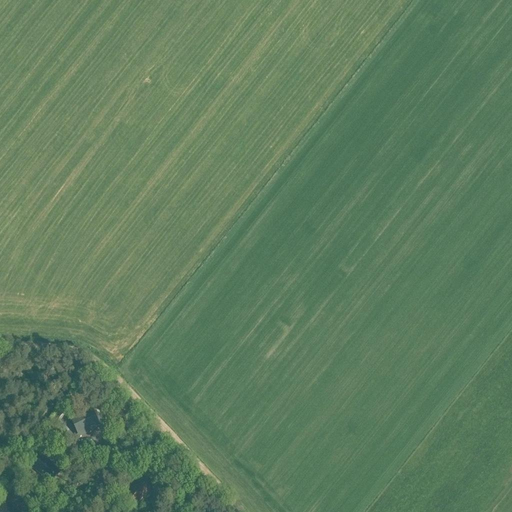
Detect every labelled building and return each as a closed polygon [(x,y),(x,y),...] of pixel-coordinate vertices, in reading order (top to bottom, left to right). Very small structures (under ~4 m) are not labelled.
[(87,443),(102,424),(89,414),(74,433),(87,443)] [(8,423),(0,424),(0,434),(10,433),(8,423)] [(50,482),(59,472),(42,458),(34,469),(50,482)] [(147,499),(150,495),(150,493),(148,491),(153,486),(143,478),(126,498),(136,506),(143,497),(145,499),(147,499)] [(9,484),(4,491),(8,495),(14,487),(9,484)] [(15,511),(10,507),(11,505),(6,501),(0,509),(0,511),(15,511)]
